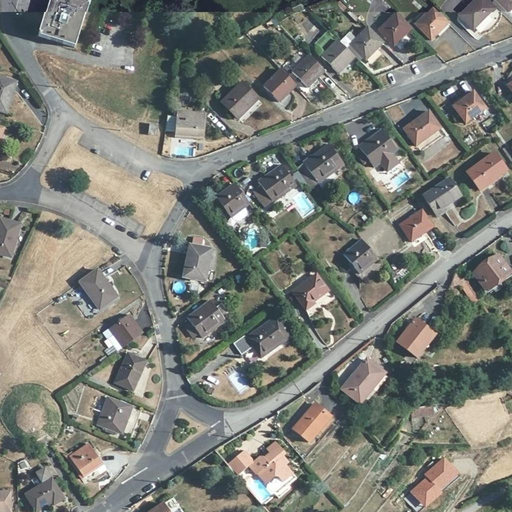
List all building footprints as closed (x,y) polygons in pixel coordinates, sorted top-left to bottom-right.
[(52,0),(46,20),(43,19),(38,36),(50,40),(51,37),(64,41),(63,44),(75,48),(89,0),(52,0)] [(52,0),(48,0),(43,18),(43,19),(46,20),(52,0)] [(496,7),(489,0),(474,0),(459,15),(473,29),(496,7)] [(511,7),(511,0),(497,0),(508,11),(511,7)] [(448,23),(433,7),(415,24),(431,40),(448,23)] [(411,29),(395,13),(379,30),(394,45),(411,29)] [(383,43),(367,28),(356,40),(349,33),(340,43),(346,49),(350,45),(363,57),(366,60),(383,43)] [(340,43),(327,31),(314,44),(324,54),(322,57),(338,74),(354,58),(346,49),(340,43)] [(359,61),(363,57),(350,45),(346,49),(359,61)] [(325,71),(309,55),(292,72),(307,88),(325,71)] [(296,86),(281,70),(264,87),(279,102),(296,86)] [(16,83),(0,78),(0,111),(7,114),(16,83)] [(259,99),(243,82),(222,103),(226,107),(231,113),(238,119),(259,99)] [(485,108),(473,92),(454,106),(465,123),(485,108)] [(231,113),(226,107),(223,110),(228,115),(231,113)] [(205,114),(177,112),(177,114),(167,113),(165,126),(175,127),(174,134),(175,134),(204,137),(205,114)] [(440,128),(428,112),(404,129),(416,146),(440,128)] [(158,125),(150,124),(148,134),(157,135),(158,125)] [(396,150),(382,130),(359,147),(359,148),(352,154),(365,172),(373,166),(374,166),(396,150)] [(344,165),(329,145),(309,159),(296,169),(311,189),(318,184),(333,173),(344,165)] [(511,156),(506,148),(502,150),(511,163),(511,156)] [(506,171),(494,154),(468,173),(480,190),(506,171)] [(296,186),(281,165),(266,177),(258,182),(262,187),(254,193),(265,207),(271,202),(273,202),(296,186)] [(336,178),(333,173),(318,184),(322,189),(336,178)] [(461,196),(449,178),(423,196),(436,216),(444,211),(442,209),(461,196)] [(249,205),(234,184),(224,192),(217,197),(218,199),(214,202),(222,213),(226,211),(231,217),(249,205)] [(340,211),(335,206),(331,211),(337,215),(340,211)] [(410,219),(422,234),(433,227),(422,211),(410,219)] [(18,224),(0,219),(0,255),(10,258),(14,246),(12,246),(18,224)] [(412,242),(422,234),(410,219),(401,225),(412,242)] [(378,260),(362,240),(344,255),(360,274),(378,260)] [(211,250),(189,246),(183,277),(206,282),(211,250)] [(508,274),(496,257),(476,272),(488,289),(508,274)] [(454,289),(459,286),(466,281),(458,269),(450,288),(454,289)] [(116,297),(97,270),(80,283),(99,310),(116,297)] [(328,292),(316,275),(292,292),(306,311),(315,304),(313,302),(328,292)] [(466,281),(459,286),(466,295),(472,290),(466,281)] [(80,286),(69,294),(88,319),(99,312),(80,286)] [(480,302),(472,290),(466,295),(474,306),(480,302)] [(216,308),(211,301),(188,319),(190,322),(199,335),(203,339),(226,322),(224,319),(229,315),(222,304),(216,308)] [(142,334),(129,315),(110,329),(114,335),(108,339),(117,351),(123,347),(142,334)] [(290,338),(276,317),(247,338),(246,336),(234,344),(241,355),(253,347),(261,358),(290,338)] [(435,336),(414,319),(397,341),(416,358),(435,336)] [(199,335),(190,322),(184,327),(193,339),(199,335)] [(146,362),(128,354),(115,383),(132,391),(146,362)] [(383,374),(366,360),(342,390),(359,403),(383,374)] [(132,407),(109,399),(98,426),(106,429),(105,432),(114,435),(115,432),(122,434),(131,437),(141,411),(132,407)] [(32,402),(28,402),(23,402),(19,405),(16,407),(13,410),(11,415),(11,419),(11,423),(12,428),(14,431),(16,433),(20,435),(23,437),(26,437),(29,438),(33,437),(36,436),(40,444),(38,452),(37,454),(44,451),(52,446),(56,442),(48,438),(43,431),(45,428),(47,424),(47,419),(47,416),(45,412),(43,408),(39,405),(36,403),(32,402)] [(330,417),(315,404),(293,429),(309,443),(330,417)] [(413,418),(419,416),(433,414),(432,405),(410,409),(413,418)] [(285,454),(275,442),(267,449),(269,453),(264,458),(262,457),(258,457),(253,461),(244,451),(227,464),(237,476),(249,465),(257,474),(258,474),(266,483),(274,477),(278,477),(282,482),(292,473),(285,465),(287,462),(282,456),(285,454)] [(101,462),(90,445),(74,455),(70,458),(82,475),(101,462)] [(82,475),(70,458),(68,454),(65,456),(81,480),(104,466),(101,462),(82,475)] [(444,456),(407,491),(425,510),(462,475),(444,456)] [(52,480),(45,469),(36,474),(43,485),(52,480)] [(296,478),(292,473),(282,482),(286,486),(296,478)] [(64,500),(52,480),(43,485),(26,495),(35,511),(37,511),(53,503),(54,505),(64,500)] [(0,511),(10,511),(10,493),(0,493),(0,511)] [(182,511),(173,498),(152,511),(182,511)]
